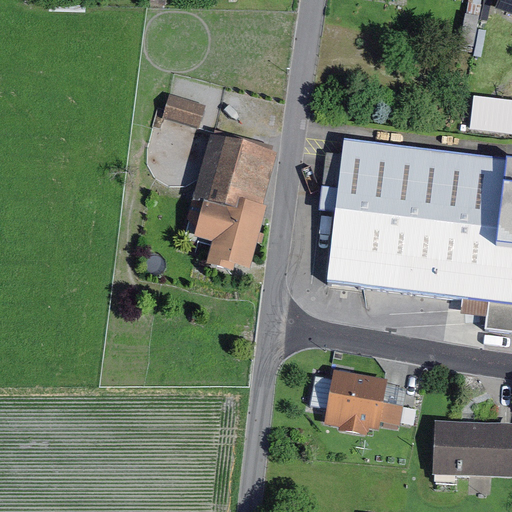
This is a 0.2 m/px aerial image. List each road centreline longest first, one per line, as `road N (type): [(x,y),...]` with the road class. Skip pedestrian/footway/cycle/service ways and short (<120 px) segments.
road 1 (residential): [(268,322),(314,0)]
road 2 (residential): [(268,322),(511,363)]
road 3 (residential): [(247,511),(268,322)]
